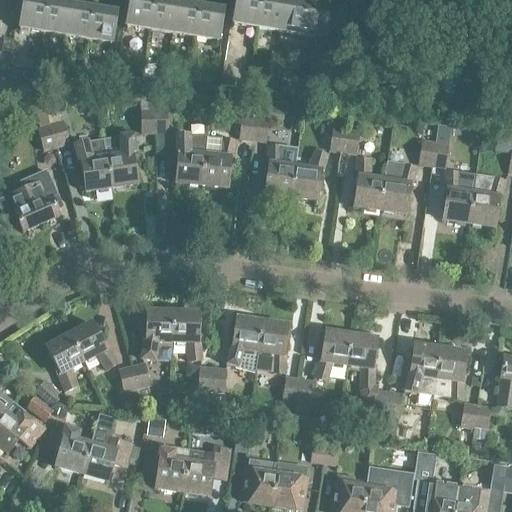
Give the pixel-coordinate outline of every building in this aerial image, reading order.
[(22,0),(18,32),(41,36),(47,1),(41,0),(22,0)] [(129,0),(124,29),(148,33),(153,0),(129,0)] [(164,0),(153,0),(148,33),(172,37),(177,2),(164,0)] [(235,0),(231,27),(255,31),(259,0),(235,0)] [(259,0),(255,31),(277,35),(282,0),(259,0)] [(342,36),(345,14),(331,12),(332,8),(320,6),(321,0),(293,0),(293,1),(284,0),(282,0),(277,35),(315,41),(314,48),(337,52),(340,35),(342,36)] [(47,1),(41,36),(65,40),(71,5),(47,1)] [(177,2),(172,37),(195,41),(201,6),(177,2)] [(71,5),(65,40),(88,44),(94,9),(71,5)] [(201,6),(195,41),(219,45),(225,10),(201,6)] [(94,9),(88,44),(112,48),(118,13),(94,9)] [(7,78),(36,83),(37,75),(24,73),(25,68),(9,66),(7,78)] [(164,83),(182,86),(183,81),(188,82),(190,74),(177,72),(177,71),(166,70),(164,83)] [(188,82),(199,84),(200,76),(190,74),(188,82)] [(48,77),(37,75),(36,83),(47,85),(48,77)] [(219,88),(247,92),(248,84),(236,82),(236,81),(221,78),(219,88)] [(128,86),(140,89),(141,81),(129,79),(128,86)] [(67,90),(79,92),(81,84),(69,81),(67,90)] [(153,84),(141,81),(140,89),(152,91),(153,84)] [(93,86),(81,84),(79,92),(91,94),(93,86)] [(247,92),(258,94),(259,86),(248,84),(247,92)] [(280,89),(279,98),(290,99),(301,101),(302,93),(291,91),(280,89)] [(142,137),(155,136),(154,97),(140,97),(140,99),(140,107),(141,107),(142,137)] [(166,112),(165,97),(154,97),(155,136),(168,136),(166,112)] [(268,121),(267,123),(268,123),(271,103),(258,101),(257,104),(256,116),(255,119),(268,121)] [(245,103),(243,115),(256,116),(257,104),(245,103)] [(51,128),(50,128),(56,151),(69,147),(59,115),(48,117),(51,128)] [(240,143),(252,144),(255,119),(242,118),(240,143)] [(265,145),(267,123),(268,121),(255,119),(252,144),(265,145)] [(56,151),(50,128),(37,131),(44,154),(56,151)] [(346,131),(333,129),(330,155),(342,156),(346,131)] [(358,133),(346,131),(342,156),(355,158),(358,133)] [(176,185),(202,187),(207,140),(207,137),(188,137),(188,138),(176,138),(176,155),(178,156),(176,185)] [(495,154),(511,156),(508,177),(511,177),(511,139),(497,138),(495,154)] [(103,142),(104,152),(111,191),(136,187),(131,158),(134,157),(133,139),(121,139),(121,140),(119,140),(103,142)] [(232,160),(235,144),(221,140),(221,141),(207,140),(202,187),(228,189),(229,161),(232,160)] [(419,168),(432,170),(436,145),(422,143),(419,168)] [(104,152),(89,154),(87,145),(74,148),(79,165),(80,164),(85,194),(111,191),(104,152)] [(444,171),(447,147),(436,145),(432,170),(444,171)] [(266,195),(291,199),(295,169),(298,151),(280,149),(280,148),(267,147),(267,166),(269,166),(266,195)] [(310,172),(295,169),(291,199),(316,203),(320,174),(323,174),(327,157),(314,154),(310,172)] [(354,209),(379,213),(383,182),(369,179),(370,161),(357,161),(356,179),(359,180),(354,209)] [(379,213),(405,216),(409,188),(411,188),(415,170),(404,166),(398,185),(383,182),(379,213)] [(442,222),(469,226),(476,177),(459,174),(446,173),(445,194),(447,194),(442,222)] [(505,183),(493,180),(476,177),(469,226),(494,230),(498,202),(500,203),(505,183)] [(0,213),(5,224),(15,220),(21,234),(57,218),(50,201),(56,198),(48,180),(0,201),(0,213)] [(144,343),(142,359),(155,362),(155,365),(172,365),(172,344),(173,314),(148,313),(147,343),(144,343)] [(198,315),(173,314),(172,344),(187,345),(189,363),(201,363),(199,345),(197,345),(198,315)] [(238,371),(253,375),(257,355),(262,325),(236,321),(232,350),(230,351),(225,368),(238,371)] [(255,375),(255,374),(271,373),(271,375),(284,376),(285,358),(283,358),(287,329),(262,325),(257,355),(253,375),(255,375)] [(82,365),(96,358),(106,373),(116,366),(106,351),(104,352),(91,326),(68,338),(82,365)] [(326,384),(328,380),(344,382),(346,368),(351,338),(325,334),(321,364),(319,363),(314,380),(326,384)] [(69,372),(82,365),(68,338),(45,351),(59,375),(58,376),(65,393),(75,389),(69,372)] [(374,393),(377,394),(378,388),(374,388),(374,372),(371,370),(376,342),(351,338),(346,368),(359,369),(358,393),(363,403),(372,405),(374,393)] [(415,398),(416,395),(433,398),(440,351),(414,348),(410,377),(408,377),(403,394),(415,398)] [(440,351),(433,398),(450,401),(450,403),(463,403),(463,385),(461,384),(466,355),(440,351)] [(502,381),(497,410),(511,412),(511,361),(503,360),(500,381),(502,381)] [(143,367),(131,370),(137,394),(149,391),(143,367)] [(119,373),(125,397),(137,394),(131,370),(119,373)] [(214,371),(200,370),(198,395),(211,396),(214,371)] [(226,372),(214,371),(211,396),(223,398),(226,372)] [(0,376),(0,389),(4,392),(9,384),(0,376)] [(299,382),(286,381),(283,404),(296,406),(299,382)] [(311,384),(299,382),(296,406),(297,406),(296,415),(305,417),(306,408),(308,408),(311,384)] [(62,399),(45,384),(35,395),(53,410),(62,399)] [(374,393),(372,405),(370,418),(385,419),(388,395),(377,394),(374,393)] [(0,419),(4,415),(12,404),(0,395),(0,419)] [(387,419),(386,424),(396,424),(396,422),(397,422),(402,397),(388,395),(385,419),(387,419)] [(47,423),(53,412),(35,400),(28,410),(47,423)] [(465,407),(461,431),(473,433),(477,409),(465,407)] [(67,412),(57,409),(54,418),(65,421),(67,412)] [(473,433),(485,435),(489,410),(477,409),(473,433)] [(15,423),(4,415),(0,419),(0,449),(7,455),(18,440),(29,448),(43,430),(22,414),(15,423)] [(146,419),(133,417),(131,430),(144,432),(146,419)] [(146,438),(163,440),(165,423),(148,421),(146,438)] [(224,439),(225,424),(214,424),(213,438),(224,439)] [(55,468),(81,476),(89,447),(75,443),(78,432),(53,425),(46,447),(60,451),(55,468)] [(249,431),(238,430),(234,454),(248,456),(250,438),(256,439),(257,429),(250,428),(249,431)] [(327,439),(305,436),(304,446),(313,448),(311,465),(323,467),(327,442),(326,442),(327,439)] [(103,451),(89,447),(81,476),(107,483),(112,466),(125,469),(131,447),(106,440),(103,451)] [(340,444),(327,442),(323,467),(336,469),(340,444)] [(428,443),(427,452),(437,454),(439,445),(428,443)] [(155,490),(181,494),(188,453),(172,451),(147,447),(144,470),(157,472),(155,490)] [(202,455),(188,453),(181,494),(208,498),(211,480),(225,482),(228,459),(202,455)] [(401,479),(413,481),(416,456),(404,454),(401,479)] [(434,466),(434,459),(416,456),(413,481),(426,483),(429,465),(434,466)] [(242,503),(271,507),(278,466),(249,462),(242,503)] [(306,470),(278,466),(271,507),(300,511),(306,470)] [(490,493),(503,495),(507,470),(494,468),(490,493)] [(511,495),(511,470),(507,470),(503,495),(511,495)] [(332,511),(362,511),(366,491),(353,489),(354,480),(338,477),(332,511)] [(367,481),(366,491),(362,511),(392,511),(396,485),(367,481)] [(424,511),(455,511),(456,504),(459,488),(429,483),(424,511)]
